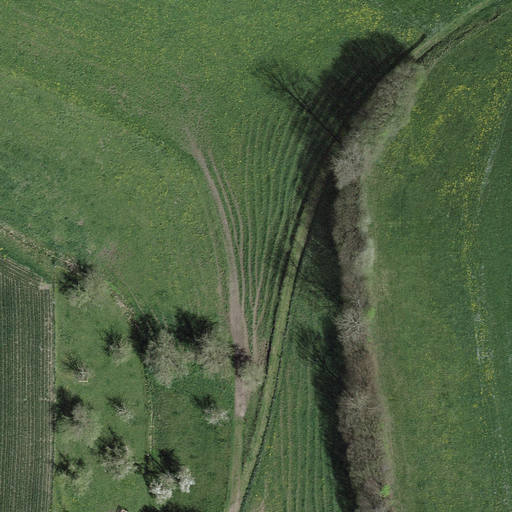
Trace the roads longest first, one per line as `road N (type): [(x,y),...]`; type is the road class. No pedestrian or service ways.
road 1 (track): [(235,511),(322,185),(389,78),(498,0)]
road 2 (track): [(235,511),(239,336),(228,237),(211,185),(167,124),(87,74)]
